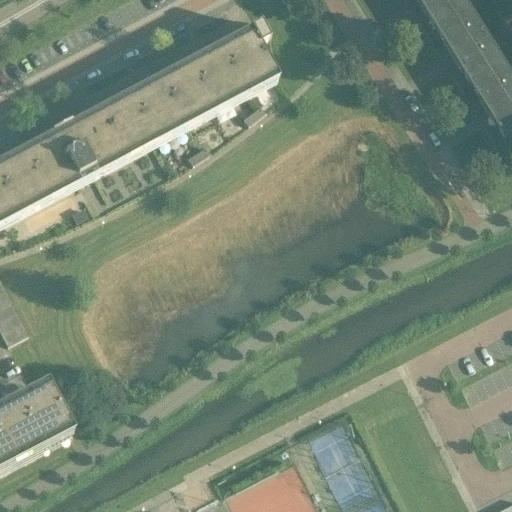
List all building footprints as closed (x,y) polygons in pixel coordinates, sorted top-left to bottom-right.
[(416,0),(438,33),(471,12),(463,0),(416,0)] [(486,36),(471,12),(438,33),(473,90),(507,69),(491,45),(497,41),(491,32),(486,36)] [(0,224),(274,81),(259,52),(267,48),(270,54),(271,54),(259,30),(0,167),(0,224)] [(511,77),(507,69),(473,90),(508,146),(511,143),(511,77)] [(259,111),(243,123),(248,130),(264,117),(259,111)] [(205,151),(187,162),(192,169),(209,158),(205,151)] [(6,297),(0,299),(0,313),(11,308),(6,297)] [(0,326),(17,318),(11,308),(0,313),(0,326)] [(0,337),(1,340),(22,329),(17,318),(0,326),(0,337)] [(22,329),(1,340),(7,351),(28,340),(22,329)] [(0,473),(69,438),(48,398),(0,422),(0,473)]
